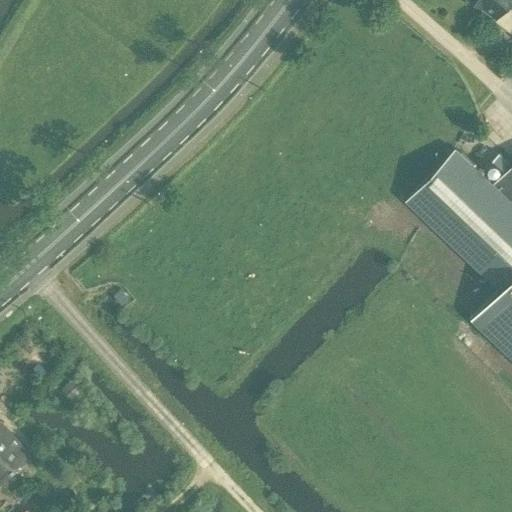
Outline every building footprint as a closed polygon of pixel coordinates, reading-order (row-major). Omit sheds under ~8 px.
[(511,0),(470,0),(479,6),(481,3),(497,16),(507,3),(511,6),(511,0)] [(511,270),(511,204),(492,186),(459,154),(454,150),(408,198),(499,284),(511,270)] [(511,165),(492,186),(511,204),(511,165)] [(511,273),(473,315),(511,352),(511,273)] [(0,481),(28,454),(0,425),(0,481)]
